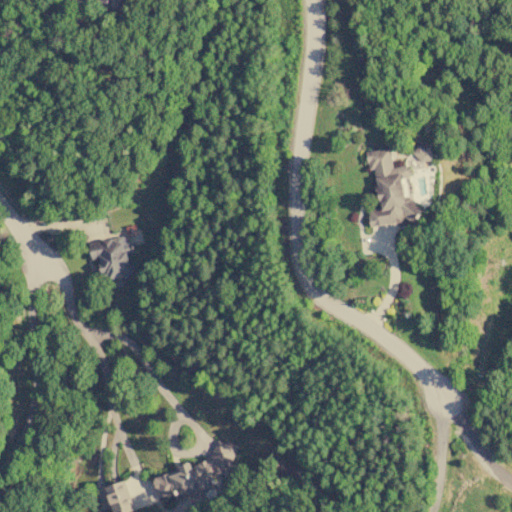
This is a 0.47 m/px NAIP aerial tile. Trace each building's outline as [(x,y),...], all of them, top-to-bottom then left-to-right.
[(433,159),(429,146),(416,149),(419,162),(433,159)] [(370,226),(415,219),(409,177),(413,176),(411,165),(394,167),(391,148),(366,152),(368,167),(374,166),(381,208),(368,209),(370,226)] [(89,243),(92,260),(99,259),(103,280),(133,275),(129,253),(130,252),(127,236),(89,243)] [(214,489),(215,484),(213,476),(227,472),(237,447),(217,439),(209,459),(193,464),(189,463),(181,465),(179,470),(156,477),(155,479),(161,497),(176,493),(178,499),(214,489)] [(130,511),(135,511),(126,481),(107,487),(114,511),(130,511)]
